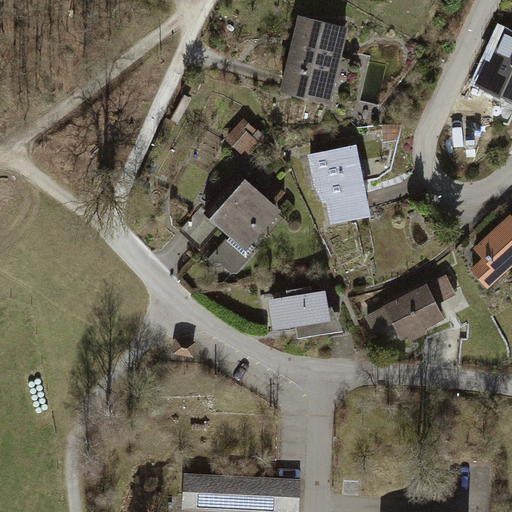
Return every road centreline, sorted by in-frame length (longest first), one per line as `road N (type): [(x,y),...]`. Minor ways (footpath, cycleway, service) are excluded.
road 1 (residential): [(511,393),(386,374),(325,376),(236,344),(171,313),(116,242)]
road 2 (track): [(207,0),(116,242),(3,156)]
road 3 (residential): [(511,185),(492,205),(456,206),(429,164),(488,0)]
road 4 (track): [(3,156),(202,7)]
road 5 (track): [(78,511),(74,472),(84,420),(171,313)]
